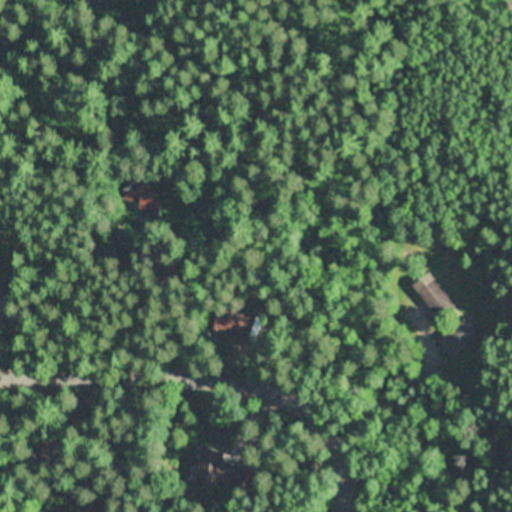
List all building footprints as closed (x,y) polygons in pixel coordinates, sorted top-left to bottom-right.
[(156,207),(156,211),(141,207),(143,201),(143,200),(134,197),(127,196),(132,175),(163,183),(161,190),(156,207)] [(460,221),(460,230),(443,230),(443,221),(460,221)] [(12,292),(11,300),(8,300),(0,299),(0,277),(3,278),(10,279),(13,279),(12,292)] [(458,307),(437,322),(419,295),(439,280),(458,307)] [(248,330),(246,341),(242,340),(237,339),(232,338),(211,333),(217,308),(249,316),(252,317),(251,320),(248,330)] [(456,352),(451,356),(450,355),(440,343),(469,320),(479,333),(456,352)] [(61,452),(63,458),(63,460),(62,460),(59,461),(57,462),(55,462),(53,463),(51,463),(50,464),(48,464),(47,465),(46,461),(44,455),(42,456),(40,457),(38,457),(36,458),(32,459),(30,452),(29,449),(28,447),(30,446),(33,445),(37,444),(41,443),(46,441),(51,439),(57,438),(57,440),(61,452)] [(248,464),(244,485),(199,476),(206,446),(227,450),(225,459),(248,464)] [(89,499),(89,505),(102,505),(102,511),(70,511),(70,510),(70,503),(80,503),(80,499),(89,499)] [(75,511),(76,503),(59,502),(58,511),(75,511)]
